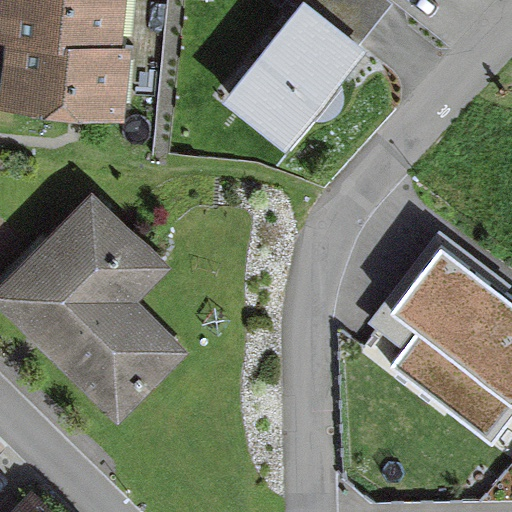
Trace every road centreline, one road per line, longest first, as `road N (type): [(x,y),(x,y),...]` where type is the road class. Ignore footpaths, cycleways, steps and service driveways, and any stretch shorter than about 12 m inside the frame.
road 1 (residential): [(511,19),(355,185),(323,238),(310,288),(312,511)]
road 2 (residential): [(0,404),(105,511)]
